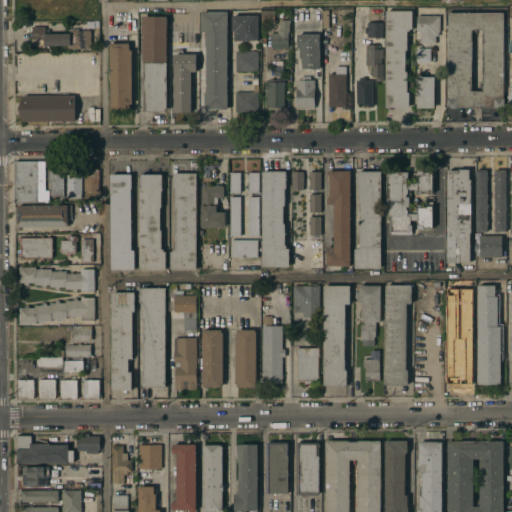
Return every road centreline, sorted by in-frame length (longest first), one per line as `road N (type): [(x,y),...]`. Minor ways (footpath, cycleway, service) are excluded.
road 1 (residential): [(511,414),(0,417)]
road 2 (residential): [(511,140),(0,143)]
